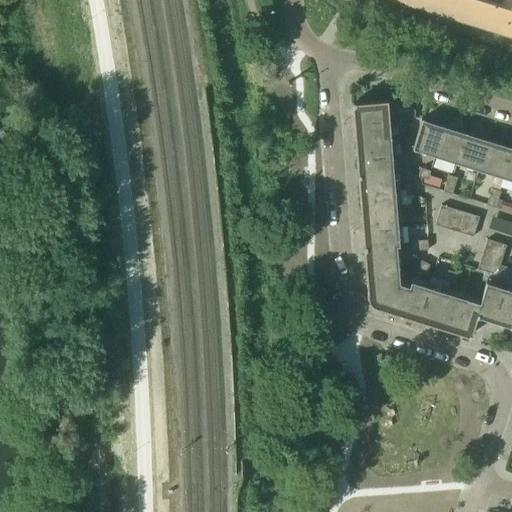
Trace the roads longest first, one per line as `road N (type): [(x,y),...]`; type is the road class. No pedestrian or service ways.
road 1 (residential): [(324,51),(345,303),(359,323),(492,365),(503,400),(481,479)]
road 2 (residential): [(324,51),(511,110)]
